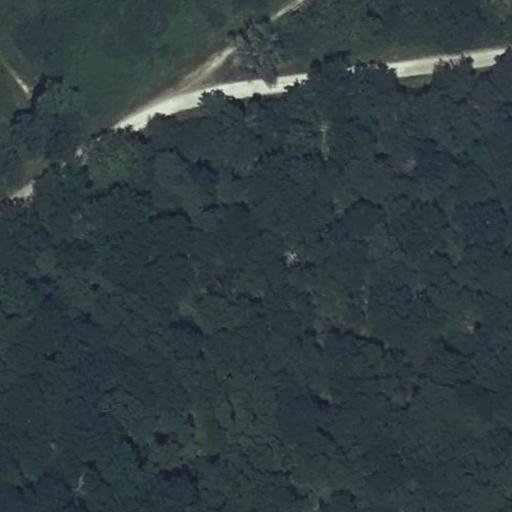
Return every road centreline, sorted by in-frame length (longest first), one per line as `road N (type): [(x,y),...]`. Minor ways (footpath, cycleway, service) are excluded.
road 1 (track): [(148,112),(231,90),(511,53)]
road 2 (track): [(148,112),(0,211)]
